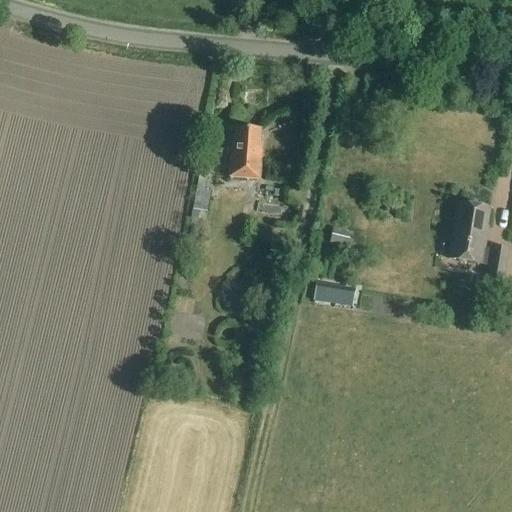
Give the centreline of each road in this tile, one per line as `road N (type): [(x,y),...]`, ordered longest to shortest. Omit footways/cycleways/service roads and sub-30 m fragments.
road 1 (tertiary): [(511,69),(104,35),(0,2)]
road 2 (track): [(331,56),(311,196),(244,511)]
